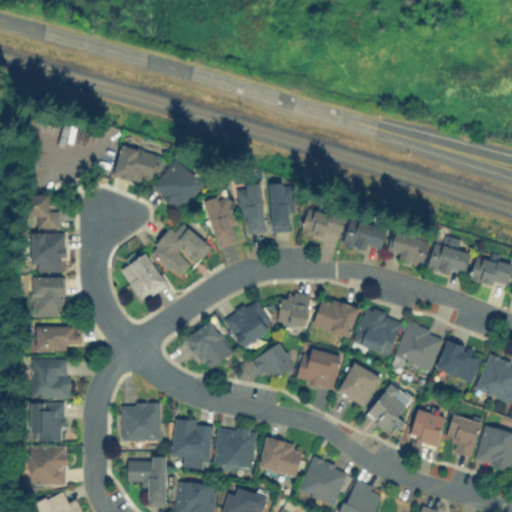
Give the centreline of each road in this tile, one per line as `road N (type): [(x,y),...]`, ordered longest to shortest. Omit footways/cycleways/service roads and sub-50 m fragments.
road 1 (tertiary): [(0,20),(511,166)]
road 2 (residential): [(511,508),(369,460),(308,419),(196,394),(133,343)]
road 3 (residential): [(511,320),(366,269),(278,264),(216,282),(133,343)]
road 4 (residential): [(133,343),(104,369),(95,391),(92,477),(110,511)]
road 5 (residential): [(133,343),(103,310),(88,257),(99,205),(130,213)]
